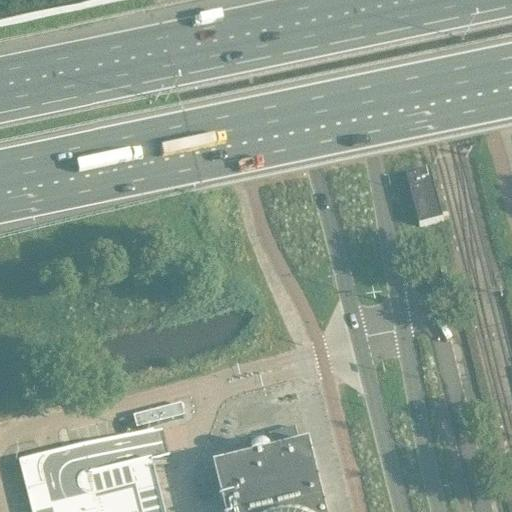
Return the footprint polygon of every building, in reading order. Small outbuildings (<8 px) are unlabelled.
[(406,178),(420,229),(443,223),(430,172),(406,178)] [(438,286),(450,284),(444,260),(432,263),(438,286)] [(183,419),(180,407),(132,419),(135,431),(183,419)] [(17,466),(28,511),(160,511),(148,464),(166,459),(162,442),(159,430),(17,466)] [(225,511),(326,511),(310,447),(215,471),(225,511)]
